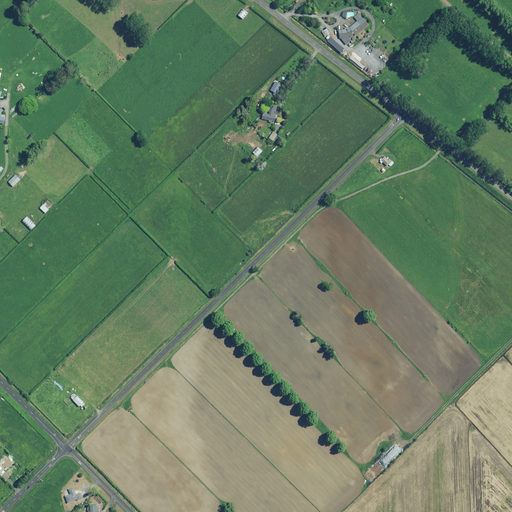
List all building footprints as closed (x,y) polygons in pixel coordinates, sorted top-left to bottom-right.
[(248,13),(242,9),(238,15),(243,19),(248,13)] [(338,30),(340,39),(355,36),(368,25),(358,13),(354,17),(357,21),(350,27),(345,28),(345,29),(338,30)] [(330,34),(327,29),(322,32),(325,37),(330,34)] [(277,106),(273,106),(273,107),(269,107),(268,112),(269,112),(269,114),(263,113),(262,119),(269,120),(268,122),(272,123),(272,121),(275,121),(275,118),(277,119),(277,115),(274,114),(274,112),(276,112),(277,106)] [(277,135),(273,132),(269,138),(273,141),(277,135)] [(262,151),(258,147),(254,150),(252,153),(257,157),(262,151)] [(380,160),(380,161),(379,161),(381,163),(383,162),(387,166),(388,164),(390,166),(394,163),(389,159),(388,160),(384,157),(382,159),(381,158),(380,160)] [(20,180),(15,175),(8,182),(13,187),(20,180)] [(47,204),(45,202),(40,208),(45,213),(49,210),(45,206),(47,204)] [(35,226),(27,217),(22,221),(31,230),(35,226)] [(76,397),(74,394),(70,397),(79,407),(80,405),(82,407),(85,404),(77,396),(76,397)] [(5,472),(5,473),(9,469),(10,470),(14,467),(12,465),(14,464),(7,458),(3,462),(1,461),(0,461),(0,475),(1,476),(5,472)] [(65,496),(68,503),(77,499),(78,500),(83,498),(81,493),(76,495),(73,487),(68,489),(70,494),(65,496)]
